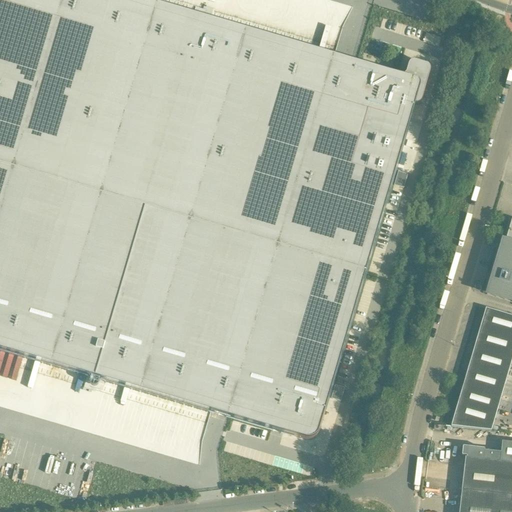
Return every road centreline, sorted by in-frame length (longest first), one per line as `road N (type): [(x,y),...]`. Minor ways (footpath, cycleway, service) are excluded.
road 1 (unclassified): [(409,487),(428,389),(511,113)]
road 2 (unclassified): [(166,511),(409,487)]
